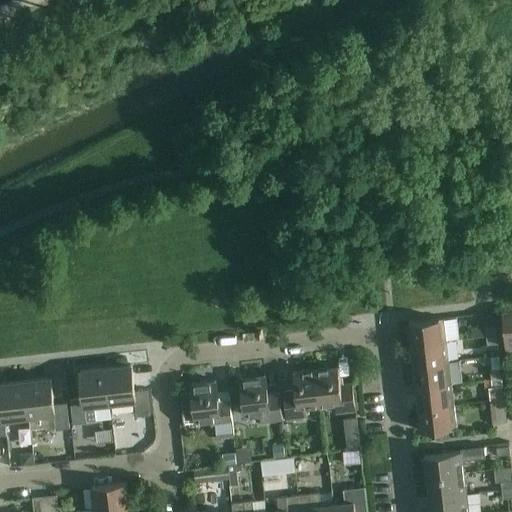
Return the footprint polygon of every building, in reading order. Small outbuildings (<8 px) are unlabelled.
[(511,348),(511,309),(502,311),(507,349),(511,348)] [(411,344),(447,340),(444,317),(409,321),(411,344)] [(473,337),(486,335),(497,334),(496,325),(471,328),(473,337)] [(497,334),(486,335),(487,344),(498,343),(497,334)] [(414,365),(449,361),(447,340),(411,344),(414,365)] [(490,357),(482,357),(483,365),(491,364),(490,357)] [(414,365),(416,387),(452,383),(449,361),(414,365)] [(131,364),(106,367),(110,402),(134,399),(136,416),(150,414),(147,389),(134,391),(131,364)] [(338,366),(316,369),(320,405),(334,403),(335,413),(356,411),(352,383),(341,384),(338,366)] [(94,404),(110,402),(106,367),(80,370),(83,397),(70,398),(73,423),(87,421),(87,419),(96,418),(94,404)] [(501,368),(490,369),(491,378),(502,377),(501,368)] [(306,406),(320,405),(316,369),(293,371),(295,390),(283,391),(287,419),(307,416),(306,406)] [(262,422),(283,420),(279,393),(267,394),(265,375),(241,377),(246,416),(261,414),(262,422)] [(502,377),(491,378),(492,387),(503,386),(502,377)] [(54,404),(51,378),(25,380),(29,415),(30,429),(46,427),(46,430),(69,427),(67,403),(54,404)] [(4,418),(29,415),(25,380),(0,383),(0,390),(2,410),(0,410),(0,435),(6,435),(4,418)] [(218,400),(216,380),(192,383),(193,393),(181,394),(185,427),(186,427),(197,425),(197,421),(211,420),(212,428),(216,428),(218,443),(235,441),(230,399),(218,400)] [(419,408),(454,404),(452,383),(416,387),(419,408)] [(493,424),(507,422),(504,398),(490,400),(493,424)] [(457,426),(454,404),(419,408),(422,431),(435,429),(448,428),(457,426)] [(436,437),(449,435),(448,428),(435,429),(436,437)] [(358,430),(345,432),(347,446),(360,444),(358,430)] [(285,443),(273,445),(275,459),(286,458),(285,443)] [(498,455),(510,454),(509,445),(497,446),(498,455)] [(427,477),(464,472),(463,461),(477,459),(476,446),(461,447),(462,450),(424,454),(427,477)] [(249,447),(235,448),(237,463),(241,462),(250,461),(249,447)] [(358,449),(343,451),(344,463),(360,461),(358,449)] [(32,452),(21,453),(22,465),(33,464),(32,452)] [(234,452),(221,454),(223,465),(227,464),(236,463),(234,452)] [(275,459),(261,461),(262,474),(293,471),(292,457),(286,458),(275,459)] [(308,457),(294,458),(296,471),(304,471),(309,465),(308,457)] [(236,463),(227,464),(229,479),(229,486),(239,485),(238,473),(242,473),(241,462),(237,463),(236,463)] [(229,479),(227,464),(223,465),(192,468),(194,483),(229,479)] [(245,486),(256,485),(256,465),(244,465),(245,486)] [(427,477),(429,498),(467,494),(464,472),(427,477)] [(511,479),(501,481),(502,490),(511,488),(511,479)] [(94,508),(129,504),(126,482),(92,486),(94,508)] [(334,511),(367,511),(365,486),(343,489),(345,502),(333,503),(334,511)] [(511,488),(502,490),(503,498),(511,496),(511,488)] [(334,511),(333,503),(321,505),(319,492),(298,494),(300,511),(334,511)] [(431,511),(468,511),(468,506),(480,504),(479,492),(467,494),(429,498),(431,511)] [(58,511),(57,494),(44,495),(46,511),(58,511)] [(300,511),(298,494),(277,497),(278,510),(266,511),(300,511)] [(46,511),(44,495),(32,497),(34,511),(46,511)] [(266,511),(258,511),(254,511),(253,499),(231,502),(232,511),(266,511)] [(79,501),(80,511),(89,511),(87,500),(79,501)]
